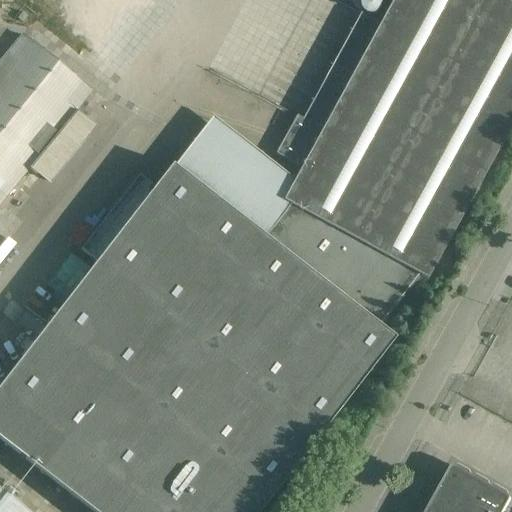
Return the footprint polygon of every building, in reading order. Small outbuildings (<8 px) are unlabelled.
[(0,511),(259,511),(394,339),(379,327),(419,276),(427,280),(511,123),(511,5),(501,0),(392,0),(379,24),(360,14),(302,120),(296,117),(275,155),(300,168),(294,181),(212,117),(174,167),(171,165),(150,193),(134,181),(80,251),(96,262),(0,385),(0,441),(91,511),(26,511),(0,491),(0,511)] [(147,0),(163,14),(175,0),(147,0)] [(359,0),(359,1),(358,3),(359,5),(359,7),(360,8),(360,10),(362,11),(363,12),(364,13),(366,14),(368,14),(370,14),(372,14),(373,14),(375,13),(376,12),(377,11),(378,9),(379,7),(380,6),(380,4),(380,3),(380,1),(379,0),(359,0)] [(0,205),(91,93),(21,36),(0,62),(0,205)] [(455,467),(452,467),(450,468),(425,511),(504,511),(505,511),(510,501),(510,500),(510,499),(509,498),(509,497),(455,467)]
